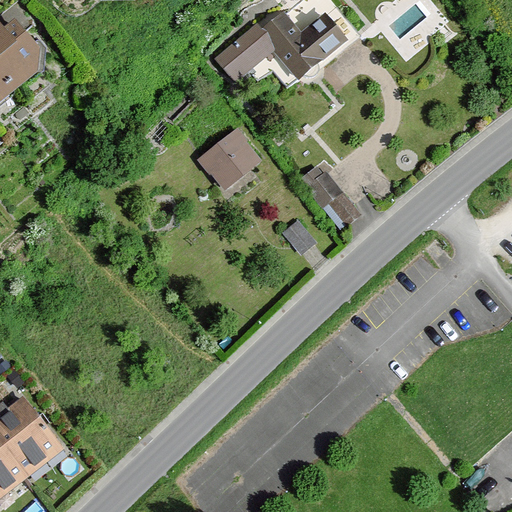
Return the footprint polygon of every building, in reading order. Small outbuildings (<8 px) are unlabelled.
[(264,20),(217,59),(237,83),(250,73),(258,83),(273,70),(288,88),(347,39),(325,13),(301,33),(284,12),(268,25),(264,20)] [(0,25),(0,109),(40,75),(39,48),(20,26),(8,35),(0,25)] [(234,130),(194,163),(221,196),(261,163),(234,130)] [(318,163),(296,180),(338,235),(360,218),(318,163)] [(291,222),(277,235),(297,258),(312,245),(291,222)] [(18,397),(0,410),(0,498),(61,452),(18,397)]
